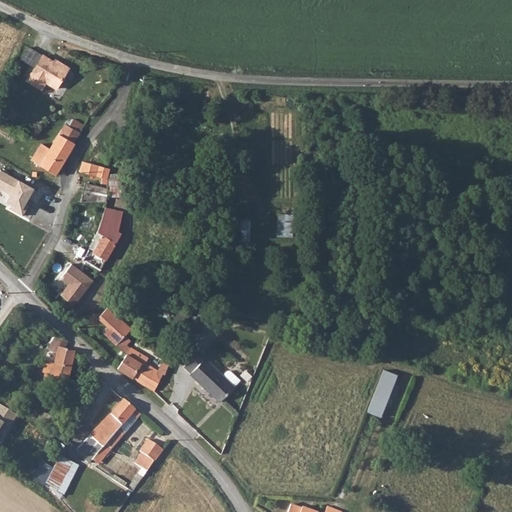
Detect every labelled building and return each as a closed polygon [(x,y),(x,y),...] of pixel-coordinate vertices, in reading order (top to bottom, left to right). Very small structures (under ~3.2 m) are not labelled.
[(43,54),(26,82),(40,90),(44,82),(55,88),(67,68),(43,54)] [(73,122),(59,147),(77,158),(95,127),(80,119),(77,123),(73,122)] [(53,144),(43,162),(50,166),(55,155),(59,147),(53,144)] [(59,147),(55,155),(73,165),(77,158),(59,147)] [(104,157),(109,159),(114,152),(108,149),(104,157)] [(114,152),(109,159),(119,165),(124,160),(115,153),(114,152)] [(55,155),(50,166),(67,175),(73,165),(55,155)] [(97,161),(91,169),(108,180),(105,186),(94,186),(92,205),(111,206),(117,172),(97,161)] [(0,171),(0,186),(15,196),(8,208),(21,216),(28,203),(21,199),(23,195),(34,202),(38,195),(0,171)] [(103,253),(102,256),(113,264),(127,241),(130,237),(128,235),(128,214),(111,213),(106,239),(98,250),(103,253)] [(279,213),(278,236),(295,236),(296,214),(279,213)] [(252,219),(243,219),(242,241),(252,241),(252,219)] [(102,256),(96,265),(105,271),(107,272),(113,264),(102,256)] [(69,263),(58,278),(66,284),(58,294),(70,304),(90,279),(69,263)] [(113,303),(105,312),(115,322),(119,319),(125,325),(127,318),(113,303)] [(105,312),(99,318),(109,328),(104,333),(119,349),(126,355),(118,366),(125,372),(155,388),(161,375),(165,375),(166,371),(148,363),(150,357),(129,347),(122,342),(131,331),(125,325),(119,319),(115,322),(105,312)] [(195,314),(191,323),(199,326),(203,317),(195,314)] [(63,341),(56,336),(53,357),(61,358),(60,364),(76,366),(77,365),(79,355),(73,354),(74,347),(63,341)] [(200,361),(191,371),(223,401),(237,385),(225,374),(200,350),(195,355),(200,361)] [(195,355),(186,365),(191,371),(200,361),(195,355)] [(51,363),(48,381),(73,384),(76,366),(60,364),(51,363)] [(225,374),(237,385),(243,379),(233,369),(230,369),(225,374)] [(399,371),(382,414),(395,419),(412,376),(399,371)] [(107,424),(99,434),(79,458),(94,469),(136,414),(124,404),(111,418),(107,424)] [(0,405),(0,435),(3,437),(16,415),(0,405)] [(55,418),(67,420),(71,411),(44,406),(41,422),(52,424),(55,418)] [(141,467),(149,472),(163,450),(148,440),(139,453),(146,458),(141,467)] [(78,466),(59,456),(45,483),(64,493),(78,466)]
